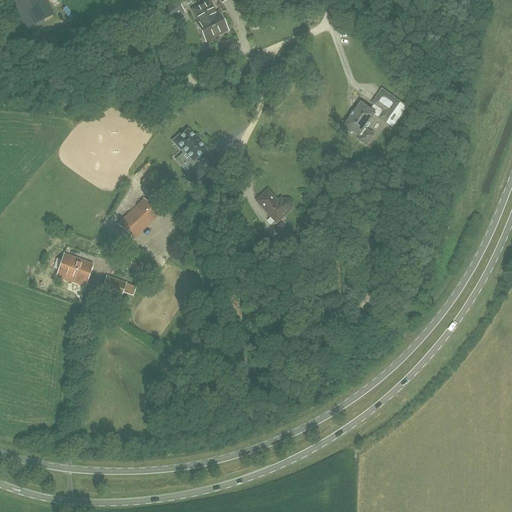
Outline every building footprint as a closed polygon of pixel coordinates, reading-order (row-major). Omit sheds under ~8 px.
[(41,0),(33,0),(17,9),(27,28),(35,24),(43,19),(50,15),(41,0)] [(176,0),(174,0),(152,16),(162,30),(186,13),(178,2),(176,0)] [(201,6),(216,35),(217,34),(219,35),(225,33),(225,30),(226,29),(219,15),(217,16),(211,5),(208,6),(206,3),(201,6)] [(214,36),(216,35),(201,6),(195,9),(197,12),(194,14),(200,25),(198,26),(205,40),(207,40),(208,41),(214,38),(214,36)] [(378,97),(373,104),(383,112),(379,118),(386,123),(396,110),(401,102),(383,90),(378,97)] [(361,105),(346,127),(347,128),(346,129),(347,130),(351,134),(353,133),(353,132),(359,137),(360,136),(362,137),(359,140),(367,146),(374,136),(365,129),(375,115),(361,105)] [(181,149),(185,153),(191,159),(189,161),(188,160),(184,164),(189,170),(187,173),(183,175),(192,185),(206,172),(198,163),(196,164),(193,161),(206,150),(199,143),(201,142),(200,140),(197,138),(196,136),(194,137),(188,130),(181,136),(180,135),(172,142),(180,150),(181,149)] [(155,166),(139,181),(146,188),(161,173),(155,166)] [(268,193),(258,202),(277,223),(279,221),(290,211),(292,207),(292,204),(289,201),(286,201),(283,202),(280,205),(268,193)] [(118,225),(130,238),(156,212),(144,200),(118,225)] [(281,224),(274,230),(302,261),(309,253),(301,245),(297,240),(281,224)] [(64,255),(56,277),(85,287),(93,265),(64,255)] [(133,262),(130,267),(140,271),(142,265),(133,262)] [(121,300),(125,301),(127,295),(133,297),(136,288),(106,278),(101,293),(121,300)]
